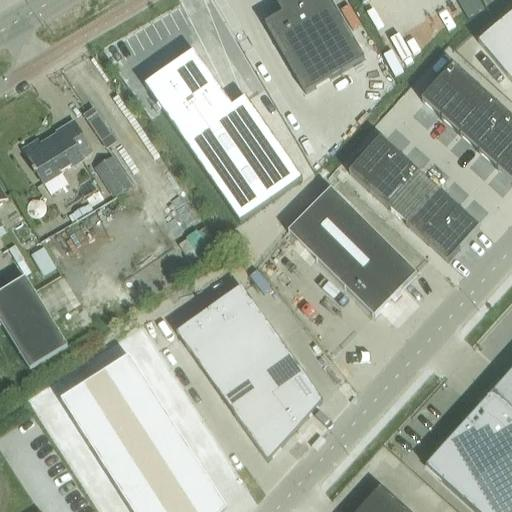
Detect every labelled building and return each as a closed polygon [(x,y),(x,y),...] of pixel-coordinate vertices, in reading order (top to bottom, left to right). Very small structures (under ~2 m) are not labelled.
[(328,0),(273,0),(283,17),(266,28),(306,97),(365,62),(328,0)] [(511,23),(508,19),(478,45),(511,84),(511,23)] [(246,100),(233,109),(194,54),(145,88),(241,226),(303,183),(246,100)] [(442,120),(473,86),(454,69),(424,103),(442,120)] [(461,137),(492,103),(473,86),(442,120),(461,137)] [(480,154),(511,120),(492,103),(461,137),(480,154)] [(84,117),(107,152),(117,145),(94,111),(84,117)] [(499,171),(511,156),(511,121),(511,120),(480,154),(499,171)] [(81,158),(91,152),(75,124),(63,131),(64,134),(41,147),(39,143),(23,153),(43,187),(84,163),(81,158)] [(401,160),(381,143),(350,177),(370,195),(401,160)] [(511,156),(499,171),(511,182),(511,156)] [(116,157),(95,171),(114,201),(135,187),(116,157)] [(401,160),(370,195),(389,212),(420,178),(401,160)] [(389,212),(409,230),(440,196),(420,178),(389,212)] [(0,188),(0,230),(4,229),(0,222),(0,206),(8,202),(0,188)] [(374,320),(417,277),(331,192),(289,235),(374,320)] [(440,196),(409,230),(428,248),(459,214),(440,196)] [(428,248),(448,265),(479,231),(459,214),(428,248)] [(40,256),(53,276),(65,269),(52,248),(40,256)] [(67,350),(25,282),(0,297),(0,324),(30,373),(67,350)] [(242,290),(176,335),(265,467),(321,406),(242,290)] [(130,361),(96,383),(116,415),(150,393),(130,361)] [(511,511),(511,374),(426,469),(473,511),(511,511)] [(96,383),(62,405),(82,437),(116,415),(96,383)] [(150,393),(116,415),(137,447),(171,425),(150,393)] [(116,415),(82,437),(103,469),(137,447),(116,415)] [(171,425),(137,447),(157,479),(192,457),(171,425)] [(137,447),(103,469),(123,501),(157,479),(137,447)] [(192,457),(157,479),(178,511),(212,489),(192,457)] [(157,479),(123,501),(130,511),(176,511),(178,511),(157,479)] [(212,489),(178,511),(226,511),(227,511),(212,489)] [(405,511),(380,490),(360,511),(405,511)]
